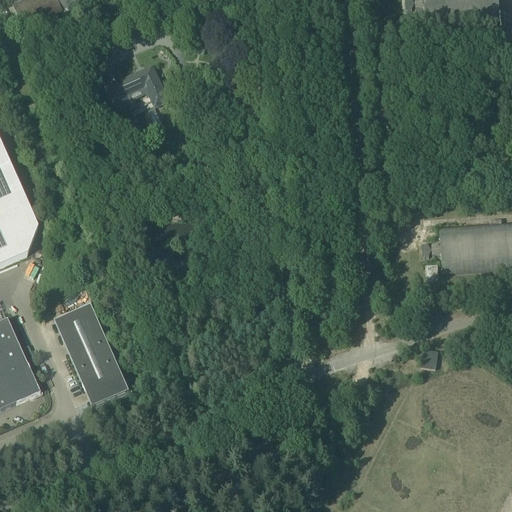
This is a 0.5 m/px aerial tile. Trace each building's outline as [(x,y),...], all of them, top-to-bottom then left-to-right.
[(60,11),(84,0),(34,0),(14,9),(24,31),(62,15),(60,11)] [(419,0),(414,2),(415,12),(424,14),(425,30),(499,24),(497,0),(419,0)] [(411,1),(405,2),(405,14),(411,14),(414,8),(411,1)] [(151,71),(105,92),(115,113),(128,108),(124,99),(144,90),(154,111),(167,105),(160,90),(151,71)] [(0,271),(26,260),(37,233),(0,149),(0,271)] [(463,229),(439,230),(440,246),(431,249),(432,259),(441,261),(442,277),(511,272),(511,225),(501,226),(501,222),(488,223),(489,227),(463,229)] [(422,248),(422,249),(422,261),(428,261),(431,254),(428,248),(422,248)] [(125,388),(92,312),(91,312),(55,328),(91,410),(93,409),(96,414),(95,415),(133,399),(127,386),(126,386),(127,387),(125,388)] [(0,414),(16,407),(16,408),(31,401),(32,402),(36,400),(35,399),(38,398),(39,397),(34,384),(31,377),(27,369),(26,369),(6,323),(0,325),(0,414)] [(423,353),(420,371),(435,373),(438,355),(423,353)]
